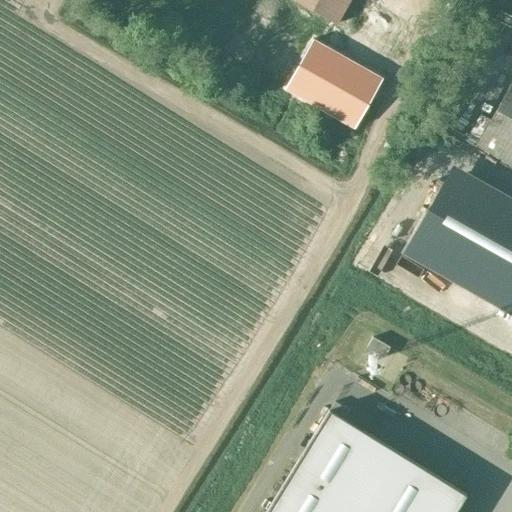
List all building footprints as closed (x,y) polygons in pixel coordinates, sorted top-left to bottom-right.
[(294,0),(336,23),(348,0),(294,0)] [(355,128),(383,79),(312,39),(284,88),(355,128)] [(511,166),(511,81),(475,145),(511,166)] [(511,189),(461,161),(415,245),(511,297),(511,189)] [(389,348),(372,337),(366,348),(383,358),(389,348)] [(454,511),(466,494),(328,410),(264,511),(454,511)]
